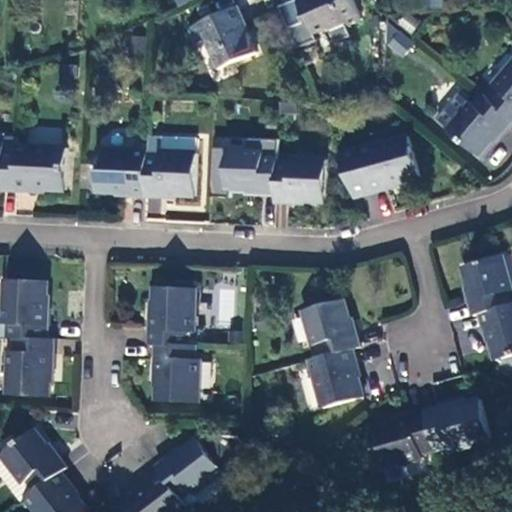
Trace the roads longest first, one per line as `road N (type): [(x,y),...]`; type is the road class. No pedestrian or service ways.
road 1 (residential): [(418,232),(343,248),(100,241)]
road 2 (residential): [(120,424),(99,392),(100,241)]
road 3 (residential): [(418,232),(439,343),(412,350)]
